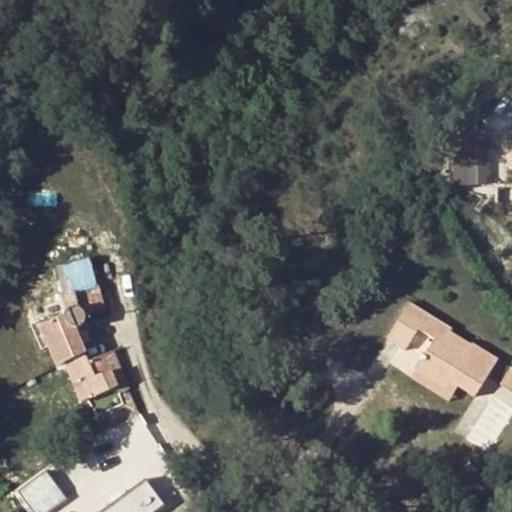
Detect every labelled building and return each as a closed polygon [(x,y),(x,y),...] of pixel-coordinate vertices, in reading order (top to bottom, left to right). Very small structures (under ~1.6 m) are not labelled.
[(490,182),(490,142),(459,142),(459,182),(490,182)] [(53,269),(72,314),(105,300),(86,255),(53,269)] [(421,332),(427,331),(423,311),(411,304),(389,339),(409,351),(421,332)] [(451,382),(474,395),(499,359),(476,343),(474,345),(469,352),(449,337),(452,331),(423,311),(427,331),(428,336),(434,335),(435,346),(430,346),(438,382),(449,387),(451,382)] [(89,353),(72,314),(44,327),(61,365),(68,362),(89,353)] [(469,352),(474,345),(452,331),(449,337),(469,352)] [(417,368),(438,382),(430,346),(417,368)] [(93,361),(89,353),(68,362),(81,393),(87,390),(78,368),(93,361)] [(87,390),(92,401),(120,389),(107,360),(95,366),(93,361),(78,368),(87,390)] [(511,397),(511,366),(499,389),(511,397)] [(411,379),(442,399),(438,382),(417,368),(411,379)] [(450,403),(456,392),(449,387),(438,382),(442,399),(450,403)] [(87,390),(81,393),(86,404),(92,401),(87,390)] [(50,469),(19,490),(34,511),(46,511),(69,497),(50,469)] [(152,476),(93,511),(158,511),(170,505),(152,476)]
